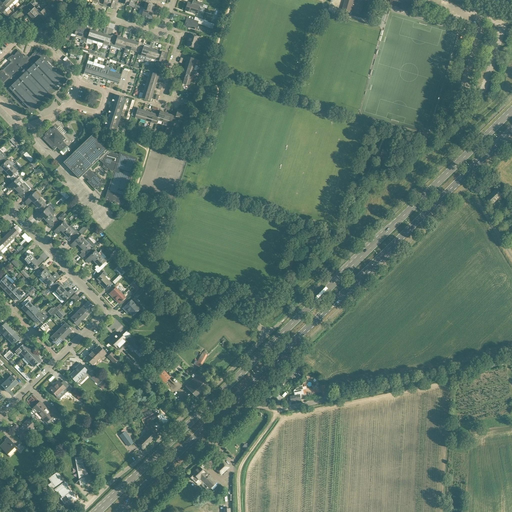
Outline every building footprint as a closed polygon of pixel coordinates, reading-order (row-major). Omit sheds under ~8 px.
[(0,1),(0,10),(2,13),(5,15),(7,13),(5,10),(8,7),(2,0),(1,0),(0,1)] [(28,14),(29,15),(36,9),(32,5),(36,2),(33,0),(32,0),(27,6),(29,8),(25,12),(27,14),(28,14)] [(119,0),(110,0),(108,6),(110,7),(113,8),(115,2),(118,3),(119,0)] [(147,0),(146,0),(144,8),(153,11),(155,5),(149,4),(150,1),(154,2),(147,0)] [(345,0),(342,9),(350,12),(351,11),(352,12),(360,15),(364,0),(345,0)] [(412,0),(392,0),(397,1),(396,7),(399,8),(399,9),(409,12),(411,5),(412,0)] [(188,2),(185,11),(197,15),(200,7),(202,8),(203,4),(194,1),(193,4),(188,2)] [(38,7),(36,9),(29,15),(29,16),(30,18),(31,17),(33,20),(38,15),(40,13),(42,10),(38,7)] [(45,8),(42,10),(40,13),(38,15),(40,17),(41,19),(42,19),(49,12),(45,8)] [(153,11),(144,8),(141,16),(145,17),(146,14),(152,16),(153,13),(152,13),(153,11)] [(50,19),(52,21),(54,18),(49,12),(42,19),(43,20),(45,23),(50,19)] [(194,20),(187,18),(184,26),(196,30),(197,24),(205,26),(205,27),(212,29),(214,24),(207,22),(208,21),(195,17),(194,20)] [(76,35),(79,26),(77,26),(77,25),(74,24),(72,30),(69,29),(67,38),(68,38),(69,38),(70,36),(71,34),(76,35)] [(79,26),(76,35),(75,37),(80,39),(80,40),(83,41),(84,38),(85,34),(83,33),(84,28),(85,26),(81,25),(80,27),(79,26)] [(95,31),(92,40),(97,42),(100,33),(98,32),(100,26),(97,25),(95,31)] [(103,34),(100,33),(97,42),(103,43),(108,27),(105,27),(103,32),(104,33),(103,34)] [(108,27),(103,43),(111,46),(112,42),(109,42),(111,36),(106,35),(106,34),(108,27)] [(85,34),(84,38),(83,41),(86,42),(91,43),(92,40),(95,31),(90,30),(88,35),(85,34)] [(189,38),(186,46),(195,48),(198,37),(189,34),(188,38),(189,38)] [(112,42),(111,46),(119,49),(120,47),(122,38),(117,36),(116,41),(113,40),(112,42)] [(120,47),(125,48),(128,39),(125,38),(123,37),(122,38),(120,47)] [(128,39),(125,48),(123,53),(129,55),(130,50),(133,41),(131,40),(128,39)] [(133,41),(130,50),(138,53),(140,49),(137,48),(138,43),(133,41)] [(148,49),(146,57),(145,61),(150,62),(151,59),(154,50),(151,49),(154,42),(151,41),(150,45),(148,49)] [(148,49),(150,45),(144,44),(144,46),(143,46),(142,50),(140,49),(138,53),(137,58),(145,61),(146,57),(148,49)] [(13,56),(12,55),(8,59),(11,63),(3,71),(2,70),(0,71),(0,83),(0,85),(22,108),(23,107),(29,113),(31,111),(32,112),(55,90),(56,91),(68,80),(61,74),(63,73),(52,62),(53,61),(52,59),(50,60),(41,50),(37,55),(34,52),(26,60),(24,58),(25,58),(19,51),(13,56)] [(151,59),(156,60),(159,51),(157,50),(157,51),(154,50),(151,59)] [(159,51),(156,60),(161,62),(160,65),(163,66),(166,59),(163,58),(165,53),(161,52),(159,51),(160,51),(159,51)] [(186,60),(186,62),(195,65),(197,59),(188,57),(187,60),(186,60)] [(185,64),(184,67),(193,70),(195,65),(186,62),(185,64)] [(90,75),(93,65),(87,63),(83,74),(87,76),(88,74),(90,75)] [(98,67),(93,65),(90,75),(91,75),(91,77),(95,78),(98,67)] [(101,78),(104,69),(98,67),(95,78),(99,79),(99,78),(101,78)] [(183,70),(182,72),(192,75),(193,70),(184,67),(183,70)] [(110,71),(104,69),(101,78),(103,79),(103,80),(106,81),(110,71)] [(111,81),(113,82),(116,72),(110,71),(106,81),(110,83),(111,81)] [(118,85),(121,74),(116,72),(113,82),(114,83),(114,84),(118,85)] [(158,77),(159,75),(153,73),(150,72),(148,77),(157,80),(158,77)] [(182,75),(181,78),(190,81),(192,75),(182,72),(182,75)] [(156,83),(157,80),(148,77),(146,82),(156,86),(156,83)] [(155,88),(156,86),(146,82),(145,88),(154,91),(155,88)] [(154,91),(145,88),(143,93),(152,96),(153,94),(154,91)] [(152,98),(152,96),(143,93),(141,98),(150,101),(151,98),(152,98)] [(113,99),(112,100),(124,104),(126,98),(115,95),(114,99),(115,99),(115,100),(113,99)] [(113,102),(111,106),(123,110),(124,104),(112,100),(112,101),(114,102),(114,103),(113,102)] [(109,111),(109,112),(121,115),(123,110),(111,106),(110,110),(112,110),(111,112),(109,111)] [(135,117),(140,119),(143,110),(138,108),(136,113),(135,117)] [(145,110),(143,110),(140,119),(145,121),(148,112),(145,111),(145,110)] [(177,110),(175,116),(174,119),(175,120),(180,121),(183,112),(181,111),(180,111),(177,110)] [(157,120),(162,122),(165,112),(163,112),(160,111),(159,115),(157,120)] [(109,114),(108,118),(119,121),(121,115),(109,112),(108,112),(111,113),(110,114),(109,114)] [(151,113),(148,112),(145,121),(151,122),(154,113),(151,112),(151,113)] [(167,113),(165,112),(162,122),(168,124),(170,114),(167,114),(167,113)] [(185,112),(183,112),(180,121),(185,123),(188,114),(185,113),(185,112)] [(105,122),(105,123),(117,127),(119,121),(108,118),(107,121),(108,122),(108,123),(105,122)] [(104,129),(116,133),(117,127),(105,123),(105,124),(107,125),(107,126),(105,125),(104,129)] [(107,171),(109,170),(113,174),(105,200),(110,206),(112,201),(123,204),(137,158),(120,152),(119,154),(108,151),(92,134),(74,152),(63,141),(66,138),(54,127),(51,129),(50,128),(44,134),(45,135),(42,138),(54,150),(57,147),(68,158),(63,163),(79,179),(83,175),(88,180),(87,181),(94,189),(95,189),(94,189),(96,187),(98,190),(104,184),(102,182),(103,180),(103,181),(96,172),(95,173),(96,173),(95,174),(89,169),(99,159),(103,164),(102,167),(104,168),(105,169),(106,171),(107,171)] [(0,172),(4,169),(6,172),(12,166),(14,163),(12,161),(11,162),(10,160),(8,160),(7,161),(0,167),(0,172)] [(7,176),(11,181),(19,174),(12,166),(6,172),(9,175),(7,177),(7,176)] [(14,187),(16,189),(22,184),(24,182),(19,177),(7,188),(10,191),(14,187)] [(27,190),(22,184),(16,189),(19,192),(17,194),(18,194),(22,198),(26,194),(28,196),(32,191),(29,188),(27,190)] [(499,201),(504,197),(497,189),(486,198),(492,204),(497,199),(499,201)] [(32,201),(34,203),(40,197),(35,192),(25,202),(28,205),(32,201)] [(47,205),(40,197),(34,203),(37,206),(35,208),(36,208),(40,212),(47,205)] [(43,217),(45,220),(51,214),(46,209),(36,218),(39,221),(43,217)] [(64,212),(57,220),(51,214),(45,220),(48,223),(46,225),(47,224),(51,229),(66,214),(64,212)] [(61,230),(63,232),(69,227),(64,222),(54,231),(57,234),(61,230)] [(84,226),(79,232),(82,235),(87,229),(84,226)] [(76,234),(69,227),(63,232),(66,235),(64,237),(64,238),(65,237),(69,241),(76,234)] [(13,228),(9,232),(14,238),(19,233),(13,228)] [(9,232),(4,236),(10,242),(14,238),(9,232)] [(77,244),(80,246),(85,240),(81,235),(71,245),(73,248),(77,244)] [(0,241),(5,247),(10,242),(4,236),(0,240),(0,241)] [(93,248),(85,240),(80,246),(83,249),(81,251),(83,253),(84,252),(86,254),(91,250),(93,248)] [(33,254),(29,250),(22,256),(29,264),(34,259),(31,256),(33,254)] [(92,259),(94,262),(100,256),(103,254),(100,251),(98,253),(95,251),(92,254),(91,253),(93,252),(91,250),(86,254),(85,255),(87,257),(88,256),(89,257),(86,260),(88,263),(92,259)] [(96,266),(97,267),(95,270),(98,273),(108,263),(100,256),(94,262),(97,265),(95,267),(96,267),(96,266)] [(29,269),(31,266),(34,269),(43,260),(40,257),(37,261),(34,259),(29,264),(26,267),(29,269)] [(48,270),(44,266),(37,273),(44,280),(50,275),(47,272),(49,270),(48,270)] [(44,285),(46,283),(49,285),(59,276),(56,273),(52,277),(50,275),(44,280),(42,282),(44,285)] [(98,282),(105,289),(111,283),(102,273),(96,279),(99,281),(98,282)] [(0,281),(2,284),(0,285),(5,291),(12,284),(14,282),(7,274),(0,280),(0,281)] [(120,274),(113,281),(115,284),(123,277),(120,274)] [(137,291),(142,286),(137,281),(132,286),(137,291)] [(52,288),(59,296),(65,291),(62,288),(64,286),(63,286),(59,282),(52,288)] [(17,289),(12,284),(5,291),(4,291),(6,294),(7,293),(9,296),(14,291),(17,289)] [(20,292),(17,289),(14,291),(9,296),(14,301),(16,299),(17,299),(18,301),(24,295),(25,297),(35,288),(33,286),(25,294),(22,291),(20,292)] [(145,289),(142,286),(137,291),(132,295),(135,298),(145,289)] [(125,297),(116,287),(109,294),(114,299),(114,298),(119,303),(125,297)] [(31,296),(37,290),(35,288),(25,297),(29,294),(31,296)] [(65,291),(59,296),(64,301),(74,292),(71,289),(67,293),(65,291)] [(34,306),(29,301),(31,299),(29,296),(21,304),(23,306),(22,308),(26,313),(34,306)] [(133,299),(123,308),(125,307),(133,315),(140,309),(136,306),(138,304),(133,299)] [(92,311),(85,304),(81,308),(87,315),(92,311)] [(34,306),(26,313),(26,314),(28,316),(29,315),(31,318),(38,311),(34,306)] [(85,318),(87,315),(81,308),(75,313),(82,321),(83,321),(85,319),(85,318)] [(40,323),(47,317),(44,314),(43,315),(38,311),(31,318),(36,323),(38,321),(40,323)] [(82,321),(75,313),(70,318),(77,325),(82,321)] [(0,331),(3,335),(10,327),(5,323),(3,324),(2,324),(3,325),(0,327),(0,326),(0,331)] [(65,323),(60,328),(67,335),(72,330),(65,323)] [(3,335),(8,340),(15,333),(15,332),(13,330),(12,330),(10,327),(3,335)] [(60,328),(55,333),(62,340),(63,341),(65,339),(64,338),(67,335),(60,328)] [(115,337),(110,341),(116,347),(117,348),(119,350),(128,342),(132,346),(137,341),(131,335),(126,340),(122,335),(119,332),(116,335),(114,336),(115,337)] [(12,345),(17,340),(19,338),(15,333),(8,340),(12,345)] [(55,333),(50,338),(57,345),(62,340),(55,333)] [(20,353),(25,357),(32,350),(27,345),(25,347),(22,345),(15,351),(19,355),(20,353)] [(92,352),(86,358),(92,365),(105,352),(99,346),(95,350),(96,350),(93,353),(92,352)] [(10,350),(4,356),(6,358),(12,353),(10,350)] [(25,357),(29,362),(36,355),(37,355),(37,354),(35,352),(34,353),(32,350),(25,357)] [(112,352),(108,356),(115,363),(118,359),(112,352)] [(207,355),(203,353),(196,365),(200,368),(207,355)] [(36,355),(29,362),(34,367),(37,364),(38,365),(40,362),(39,362),(41,360),(40,358),(41,357),(38,354),(37,354),(37,355),(36,355)] [(70,375),(71,376),(76,382),(87,371),(80,363),(77,366),(78,367),(70,375)] [(289,377),(292,379),(297,374),(300,377),(302,373),(296,368),(289,377)] [(22,369),(19,372),(28,381),(31,378),(22,369)] [(158,376),(164,383),(170,377),(164,371),(158,376)] [(209,384),(197,372),(194,374),(196,376),(185,386),(195,397),(209,384)] [(256,384),(265,374),(263,372),(254,382),(256,384)] [(102,379),(96,373),(92,377),(98,383),(102,379)] [(6,380),(13,387),(18,383),(11,375),(6,380)] [(8,392),(13,387),(6,380),(1,385),(8,392)] [(69,387),(64,381),(61,383),(58,381),(50,389),(57,396),(65,388),(67,389),(69,387)] [(100,385),(103,389),(108,384),(104,381),(100,385)] [(290,396),(291,402),(301,400),(300,395),(304,394),(302,384),(294,391),(295,395),(290,396)] [(320,386),(322,395),(329,394),(328,387),(325,388),(325,385),(320,386)] [(76,389),(72,393),(78,400),(83,396),(76,389)] [(33,405),(38,401),(33,395),(28,399),(33,405)] [(66,419),(53,407),(49,411),(40,401),(31,410),(32,410),(33,410),(32,409),(34,408),(37,411),(36,412),(46,422),(54,414),(62,422),(66,419)] [(141,420),(143,423),(155,417),(151,410),(141,416),(141,420)] [(16,425),(12,429),(22,439),(36,426),(28,419),(29,420),(24,425),(23,424),(19,428),(16,425)] [(146,442),(148,445),(158,435),(151,428),(148,425),(145,429),(148,432),(142,438),(143,439),(143,438),(144,439),(145,439),(146,440),(145,440),(146,441),(146,442)] [(120,435),(128,446),(133,443),(136,445),(138,444),(136,443),(137,442),(135,440),(132,442),(125,432),(120,435)] [(0,446),(7,454),(16,446),(8,437),(6,440),(5,439),(4,440),(6,441),(0,447),(0,446)] [(143,449),(148,445),(146,442),(146,441),(145,440),(146,440),(145,439),(144,439),(143,438),(143,439),(142,438),(137,442),(136,443),(138,444),(143,449)] [(21,451),(26,447),(22,444),(21,442),(17,446),(21,451)] [(82,456),(75,457),(75,458),(76,458),(77,461),(76,461),(78,467),(79,476),(78,476),(79,480),(82,478),(85,477),(89,476),(89,475),(83,466),(82,456)] [(218,465),(215,468),(218,470),(221,474),(228,467),(223,463),(220,466),(218,465)] [(189,476),(192,479),(192,478),(195,482),(200,478),(210,488),(216,482),(209,475),(208,476),(205,473),(199,466),(189,476)] [(65,481),(55,484),(62,504),(71,501),(65,481)]
